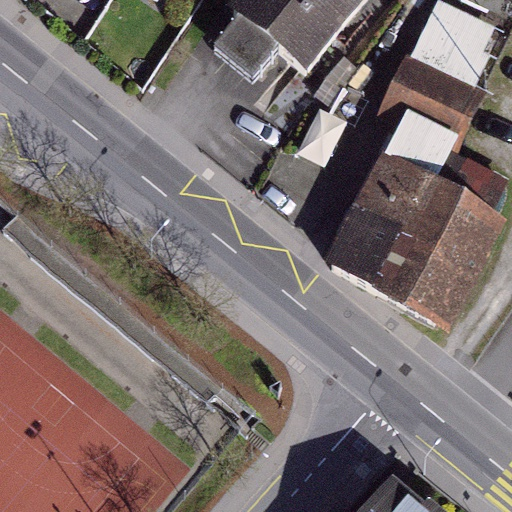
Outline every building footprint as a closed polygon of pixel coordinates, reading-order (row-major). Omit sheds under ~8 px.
[(170,0),(136,0),(159,16),(170,0)] [(301,102),(376,0),(247,0),(218,40),(301,102)] [(482,119),(402,78),(376,129),(401,141),(457,169),(482,119)] [(511,198),(457,169),(401,141),(380,184),(501,257),(511,233),(511,198)] [(501,257),(380,184),(328,271),(450,343),(501,257)] [(422,511),(387,482),(361,511),(422,511)]
